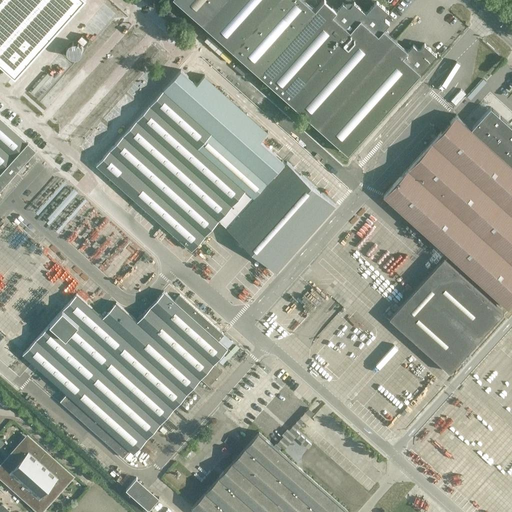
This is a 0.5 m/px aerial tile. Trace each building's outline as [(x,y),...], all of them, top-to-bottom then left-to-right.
[(0,0),(0,60),(15,74),(81,0),(0,0)] [(110,2),(90,25),(93,28),(125,58),(126,57),(134,65),(140,70),(150,58),(150,56),(151,55),(151,52),(150,50),(149,49),(138,40),(153,23),(127,0),(117,0),(113,4),(110,2)] [(176,0),(203,23),(223,0),(176,0)] [(223,0),(203,23),(233,50),(277,0),(223,0)] [(277,0),(233,50),(258,73),(315,9),(304,0),(277,0)] [(325,0),(323,0),(315,9),(258,73),(318,126),(396,39),(384,28),(389,22),(385,19),(385,15),(389,11),(376,0),(375,0),(366,12),(354,1),(353,3),(351,2),(350,3),(347,3),(346,2),(345,3),(343,2),(337,10),(325,0)] [(82,34),(77,39),(84,45),(89,40),(82,34)] [(396,39),(318,126),(348,153),(436,54),(424,43),(422,46),(421,45),(417,45),(416,46),(412,42),(406,48),(396,39)] [(197,84),(189,76),(181,70),(163,89),(128,129),(97,164),(107,174),(113,179),(128,192),(191,249),(218,219),(228,228),(233,221),(280,169),(285,163),(260,140),(268,131),(205,75),(197,84)] [(511,125),(490,106),(471,128),(456,115),(384,195),(508,307),(511,302),(511,125)] [(34,149),(0,118),(0,187),(12,174),(34,149)] [(280,169),(233,221),(228,228),(227,229),(275,272),(335,205),(287,162),(285,163),(280,169)] [(66,177),(40,206),(49,214),(47,217),(60,228),(88,197),(81,191),(82,190),(66,177)] [(128,234),(100,264),(123,285),(151,255),(128,234)] [(449,371),(502,314),(504,311),(444,257),(390,317),(449,371)] [(180,294),(174,301),(163,291),(137,320),(136,321),(115,303),(102,317),(98,314),(76,294),(23,354),(67,393),(60,400),(123,457),(128,452),(130,449),(133,453),(200,378),(209,386),(223,370),(214,363),(227,348),(223,344),(227,340),(222,336),(224,334),(180,294)] [(202,481),(242,437),(227,424),(187,467),(202,481)] [(258,433),(192,507),(197,511),(347,511),(348,511),(258,433)] [(22,446),(5,464),(7,466),(2,471),(7,475),(6,477),(33,502),(35,500),(40,505),(44,500),(46,501),(63,482),(61,481),(66,476),(60,471),(62,470),(53,461),(55,459),(45,451),(44,453),(34,445),(33,447),(28,442),(23,447),(22,446)] [(334,490),(347,475),(311,444),(299,458),(334,490)] [(148,509),(159,497),(136,477),(126,488),(148,509)]
